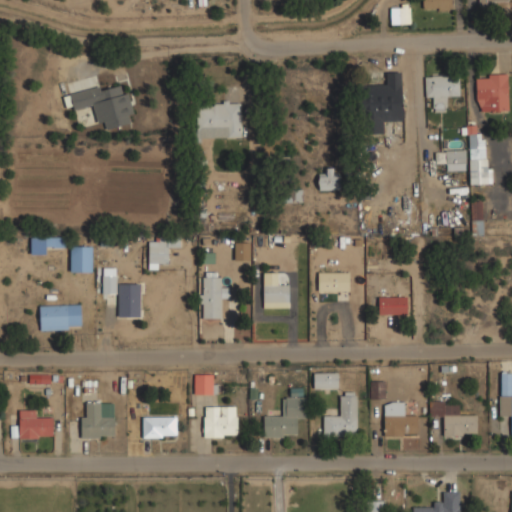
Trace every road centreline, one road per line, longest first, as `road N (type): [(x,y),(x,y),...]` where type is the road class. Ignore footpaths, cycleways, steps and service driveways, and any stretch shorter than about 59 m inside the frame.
road 1 (residential): [(511,348),(0,357)]
road 2 (residential): [(511,459),(0,460)]
road 3 (residential): [(511,38),(249,52)]
